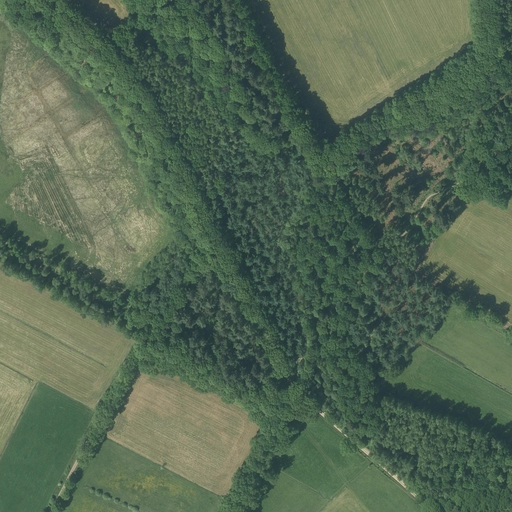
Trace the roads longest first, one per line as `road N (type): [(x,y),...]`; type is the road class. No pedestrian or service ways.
road 1 (track): [(51,0),(121,62),(145,96),(302,396)]
road 2 (track): [(56,511),(149,330),(215,234)]
road 3 (track): [(302,396),(428,511)]
